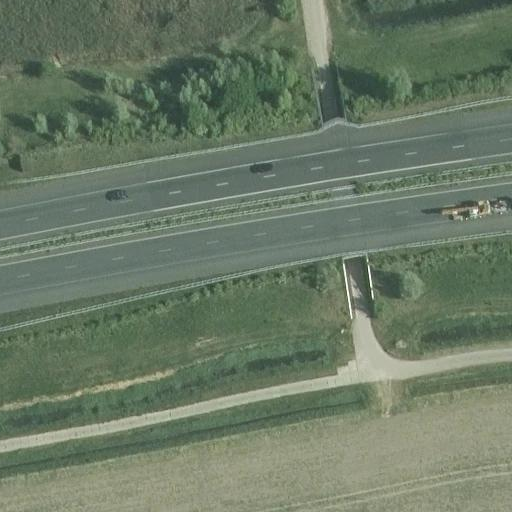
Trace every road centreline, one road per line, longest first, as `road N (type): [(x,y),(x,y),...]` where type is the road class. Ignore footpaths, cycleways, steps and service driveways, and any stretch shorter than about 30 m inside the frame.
road 1 (motorway): [(0,290),(511,204)]
road 2 (motorway): [(511,140),(0,226)]
road 3 (track): [(0,450),(386,367)]
